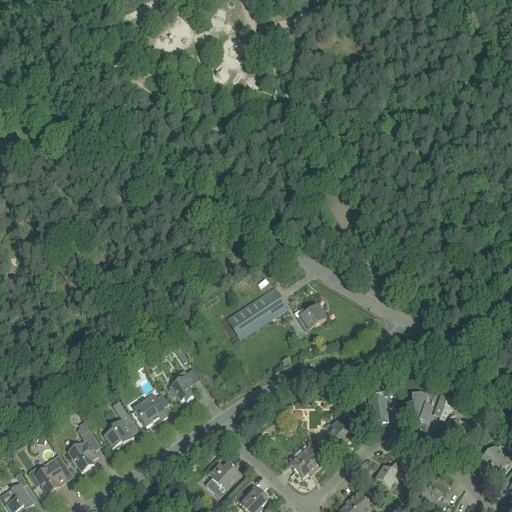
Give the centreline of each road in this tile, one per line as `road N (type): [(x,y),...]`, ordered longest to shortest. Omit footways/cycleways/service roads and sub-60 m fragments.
road 1 (unclassified): [(393,314),(0,90)]
road 2 (track): [(242,0),(386,310)]
road 3 (residential): [(494,511),(443,457),(409,441),(380,445),(303,509)]
road 4 (residential): [(218,422),(282,384),(364,364),(386,342),(393,314)]
road 5 (residential): [(82,511),(218,422)]
road 6 (unclassified): [(393,314),(446,342),(511,304)]
road 7 (residential): [(303,509),(218,422)]
